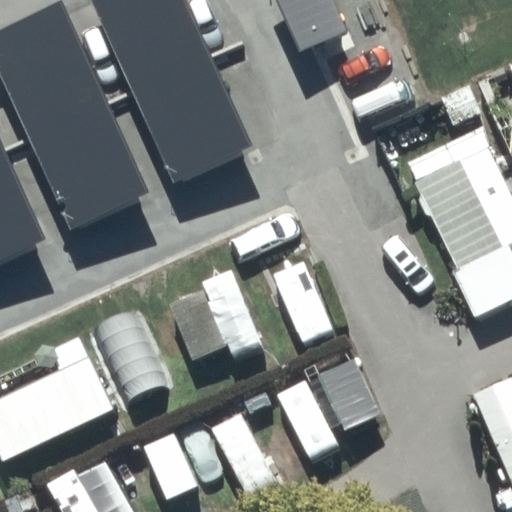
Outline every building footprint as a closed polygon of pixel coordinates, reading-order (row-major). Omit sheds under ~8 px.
[(184,0),(117,0),(93,11),(177,202),(258,166),(184,0)] [(333,0),(274,0),(306,74),(355,52),(333,0)] [(70,19),(0,50),(0,81),(74,248),(156,212),(70,19)] [(0,144),(0,280),(51,257),(0,144)] [(511,197),(487,145),(414,180),(427,208),(424,209),(435,232),(441,229),(465,279),(455,284),(477,331),(511,315),(511,197)]
